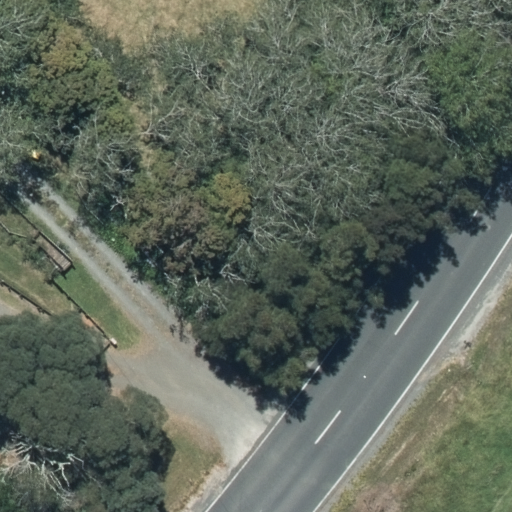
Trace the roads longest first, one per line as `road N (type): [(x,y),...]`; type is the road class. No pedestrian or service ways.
road 1 (tertiary): [(511,192),(349,422),(260,511)]
road 2 (unknown): [(0,229),(36,249),(292,479)]
